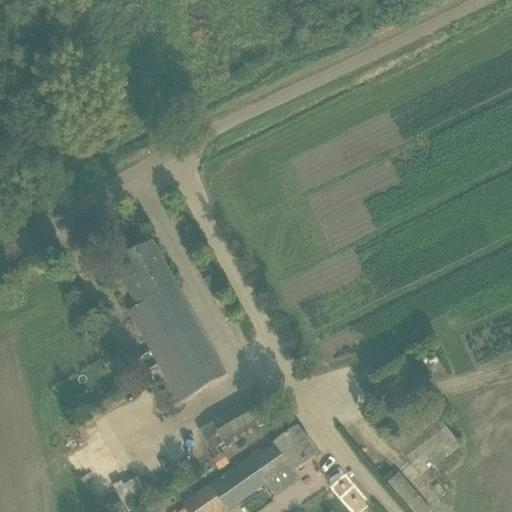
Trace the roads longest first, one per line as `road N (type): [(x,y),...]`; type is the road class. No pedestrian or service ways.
road 1 (unclassified): [(0,262),(170,152),(482,0)]
road 2 (track): [(390,511),(297,389),(170,152)]
